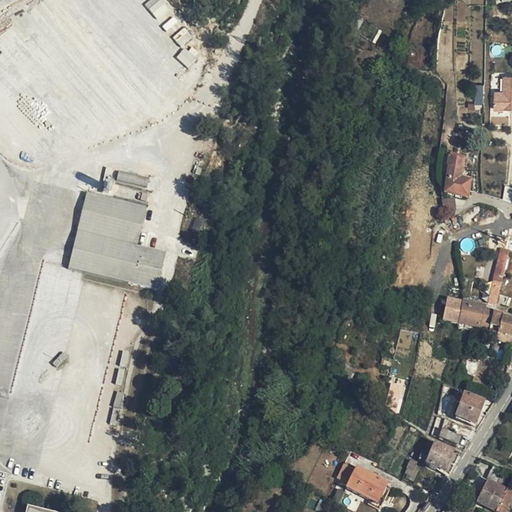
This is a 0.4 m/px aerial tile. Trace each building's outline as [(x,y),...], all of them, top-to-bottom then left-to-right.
[(151,7),(160,22),(172,14),(163,0),(151,7)] [(178,58),(189,66),(196,57),(185,48),(178,58)] [(511,107),(511,73),(504,74),(504,88),(495,89),(496,109),(511,107)] [(458,157),(455,171),(465,173),(463,185),(475,187),(476,181),(478,170),(468,168),(472,148),(458,145),(456,157),(458,157)] [(453,182),(463,185),(465,173),(455,171),(453,182)] [(450,191),(451,203),(464,202),(462,189),(450,191)] [(81,258),(141,270),(149,228),(91,216),(81,258)] [(508,271),(511,255),(511,238),(508,237),(507,243),(505,249),(501,269),(508,271)] [(171,277),(141,270),(81,258),(72,295),(161,316),(171,277)] [(467,313),(470,292),(455,289),(451,309),(467,313)] [(492,299),(495,300),(495,298),(470,292),(467,313),(481,316),(487,317),(492,299)] [(511,306),(509,306),(509,304),(495,300),(492,299),(487,317),(498,320),(498,322),(505,323),(503,330),(511,332),(511,306)] [(480,322),(481,316),(467,313),(466,319),(480,322)] [(480,340),(478,345),(486,348),(488,342),(480,340)] [(499,357),(485,353),(484,357),(483,361),(497,365),(499,357)] [(471,385),(463,407),(483,414),(491,393),(471,385)] [(457,425),(455,433),(468,436),(470,428),(457,425)] [(434,455),(457,464),(463,454),(466,446),(436,433),(434,437),(432,443),(437,446),(434,455)] [(354,476),(353,478),(378,489),(386,493),(393,475),(394,474),(363,460),(362,460),(351,456),(347,468),(350,469),(348,474),(354,476)] [(405,476),(412,479),(417,464),(410,461),(405,476)] [(501,477),(503,472),(492,468),(490,472),(501,477)] [(498,483),(501,477),(490,472),(487,479),(497,484),(498,483)] [(398,477),(393,475),(386,493),(378,489),(376,493),(387,498),(398,477)] [(477,504),(494,511),(496,511),(501,501),(506,492),(487,483),(477,504)] [(506,492),(501,501),(505,503),(509,494),(506,492)] [(500,511),(505,503),(501,501),(496,511),(500,511)]
